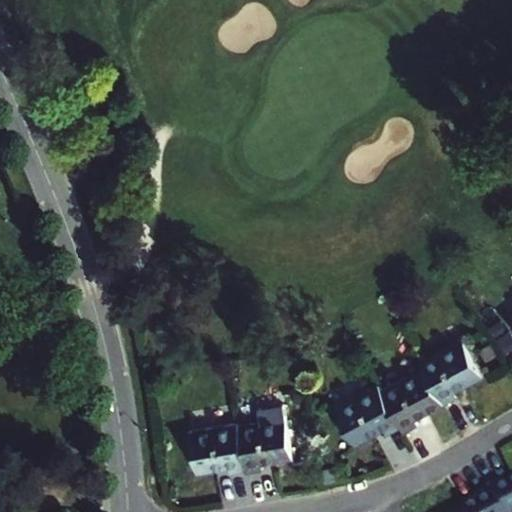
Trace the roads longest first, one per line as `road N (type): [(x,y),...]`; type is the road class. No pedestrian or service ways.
road 1 (residential): [(128,511),(98,319),(0,68)]
road 2 (residential): [(372,494),(511,423)]
